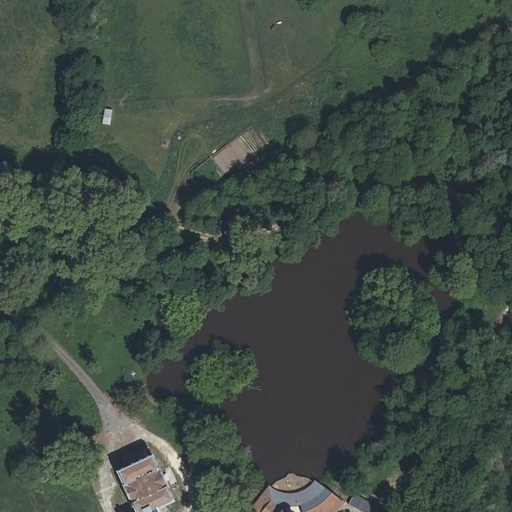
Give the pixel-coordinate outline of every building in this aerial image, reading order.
[(141,451),(117,465),(122,474),(113,479),(129,511),(156,511),(168,505),(159,489),(167,484),(161,472),(154,476),(141,451)] [(314,511),(331,502),(308,483),(270,495),(264,502),(274,510),(276,507),(293,505),(294,511),(314,511)] [(264,502),(270,495),(262,489),(251,504),(258,510),(264,502)] [(276,511),(274,510),(264,502),(258,510),(256,511),(284,511),(283,511),(280,511),(276,511)] [(314,511),(321,511),(334,504),(331,502),(314,511)]
